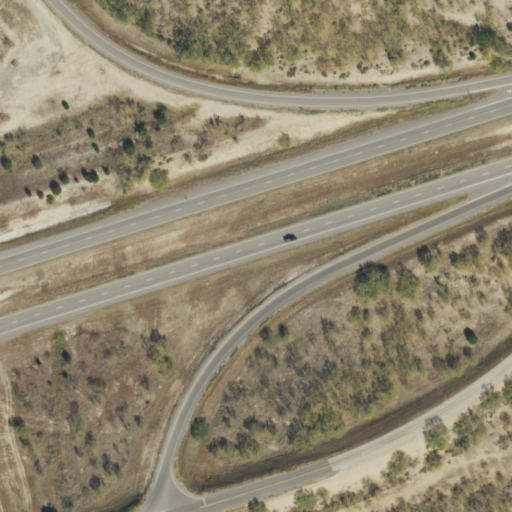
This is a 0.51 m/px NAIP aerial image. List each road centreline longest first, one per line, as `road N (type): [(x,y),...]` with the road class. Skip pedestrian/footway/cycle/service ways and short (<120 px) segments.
road 1 (motorway): [(0,333),(511,164)]
road 2 (motorway): [(511,97),(0,258)]
road 3 (motorway): [(161,511),(174,445),(213,363),(237,335),(302,280),(511,190)]
road 4 (motorway): [(511,87),(379,111),(283,107),(207,93),(151,75),(95,43),(54,0)]
road 5 (tertiary): [(176,511),(484,402),(511,373)]
